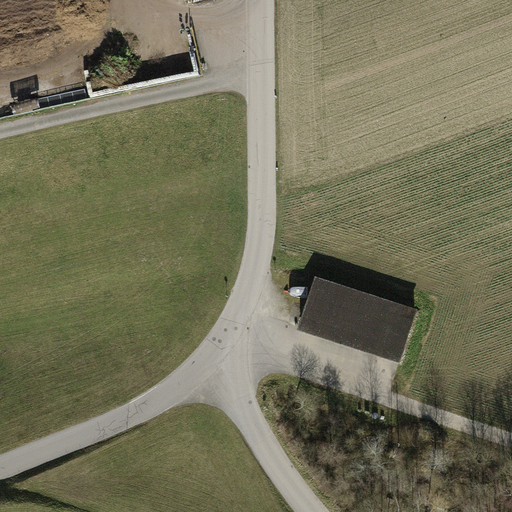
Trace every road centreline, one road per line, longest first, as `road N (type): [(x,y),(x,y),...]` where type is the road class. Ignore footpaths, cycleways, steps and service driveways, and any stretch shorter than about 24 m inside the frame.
road 1 (tertiary): [(0,469),(172,389),(226,340),(260,253),(262,0)]
road 2 (track): [(226,340),(511,437)]
road 3 (track): [(262,66),(0,127)]
road 4 (track): [(210,359),(313,511)]
